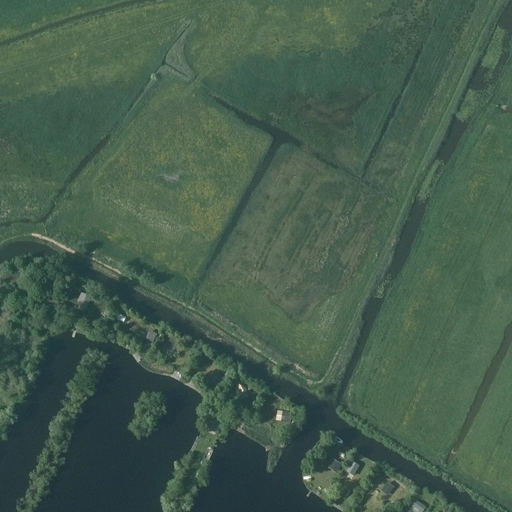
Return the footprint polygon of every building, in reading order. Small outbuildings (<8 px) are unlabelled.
[(77,305),(87,309),(92,299),(81,294),(77,305)] [(150,332),(146,340),(152,343),(157,335),(150,332)] [(222,377),(216,385),(221,388),(227,380),(222,377)] [(284,412),(283,422),(290,423),(291,413),(284,412)] [(213,420),(209,428),(216,432),(220,424),(213,420)] [(334,461),(330,466),(338,470),(341,465),(334,461)] [(352,463),(347,472),(354,476),(359,467),(352,463)] [(387,483),(382,490),(389,495),(394,489),(393,488),(395,487),(389,482),(388,484),(387,483)] [(415,501),(414,504),(415,505),(414,507),(420,511),(422,511),(426,508),(417,502),(415,501)]
